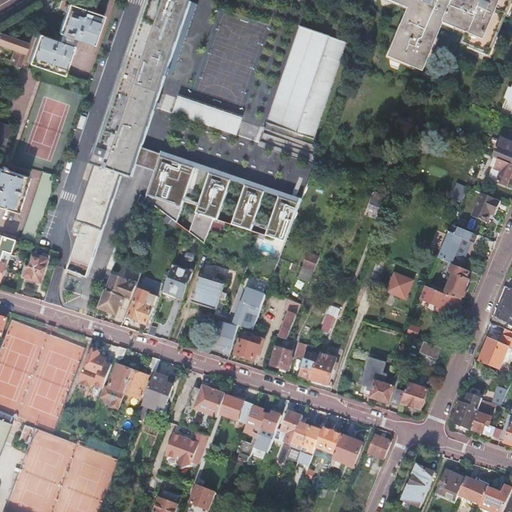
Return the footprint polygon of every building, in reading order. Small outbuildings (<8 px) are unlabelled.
[(104,170),(91,162),(90,164),(95,166),(77,222),(85,223),(104,230),(112,204),(122,175),(131,178),(136,165),(142,146),(192,0),(146,0),(112,102),(123,111),(104,170)] [(297,0),(300,4),(310,7),(319,9),(313,0),(297,0)] [(511,0),(407,0),(405,5),(413,9),(412,15),(408,13),(390,56),(422,70),(439,30),(436,28),(441,20),(467,31),(462,43),(489,54),(511,0)] [(83,98),(89,82),(65,74),(74,46),(72,45),(74,37),(94,44),(104,15),(69,3),(60,32),(61,33),(59,40),(39,34),(29,63),(65,75),(59,90),(83,98)] [(331,37),(303,27),(292,55),(269,123),(314,139),(347,42),(331,37)] [(13,65),(20,68),(29,43),(20,40),(0,32),(0,33),(0,32),(0,44),(14,49),(16,49),(11,64),(13,65)] [(20,40),(29,43),(32,36),(23,32),(20,40)] [(511,88),(510,88),(503,103),(501,109),(511,113),(511,88)] [(245,115),(180,95),(174,115),(239,134),(245,115)] [(112,102),(91,162),(104,170),(123,111),(112,102)] [(0,122),(0,148),(3,149),(11,125),(0,122)] [(502,139),(494,157),(499,159),(511,164),(511,142),(504,140),(502,139)] [(302,200),(163,153),(142,146),(136,165),(157,172),(147,201),(178,224),(196,170),(211,175),(190,233),(205,244),(214,219),(220,221),(233,181),(247,186),(234,226),(253,231),(266,193),(281,197),(267,237),(286,242),(302,200)] [(487,159),(481,156),(476,168),(482,171),(487,159)] [(506,186),(511,172),(511,164),(499,159),(497,166),(496,165),(492,167),(488,178),(506,186)] [(0,206),(18,212),(28,177),(7,170),(7,168),(2,166),(2,168),(0,167),(0,206)] [(365,170),(362,177),(382,185),(385,177),(365,170)] [(34,244),(56,176),(43,172),(21,240),(34,244)] [(463,200),(468,186),(459,182),(454,196),(463,200)] [(381,206),(386,194),(376,191),(372,202),(381,206)] [(501,201),(482,194),(473,217),(487,222),(491,213),(495,215),(501,201)] [(370,204),(369,215),(378,216),(380,205),(370,204)] [(88,277),(104,230),(85,223),(69,271),(88,277)] [(438,259),(451,264),(461,238),(465,240),(465,242),(482,247),(486,239),(478,235),(460,228),(459,227),(456,234),(449,231),(442,248),(438,259)] [(47,257),(32,252),(28,264),(25,263),(21,275),(40,281),(47,257)] [(314,272),(319,258),(308,254),(303,268),(314,272)] [(184,299),(194,273),(193,272),(196,266),(191,264),(189,270),(174,265),(164,291),(184,299)] [(194,298),(193,302),(217,310),(215,314),(226,318),(228,313),(223,311),(228,295),(223,293),(228,279),(223,277),(222,280),(202,274),(195,293),(193,298),(194,298)] [(395,274),(387,292),(405,299),(413,281),(395,274)] [(453,274),(445,294),(461,300),(469,280),(453,274)] [(128,284),(129,282),(130,280),(112,275),(100,310),(127,319),(133,300),(124,297),(128,284)] [(150,289),(154,280),(146,277),(143,287),(150,289)] [(235,323),(256,330),(267,292),(247,286),(235,323)] [(447,296),(426,287),(421,300),(442,308),(445,303),(457,308),(460,300),(448,296),(447,296)] [(511,289),(508,288),(501,306),(506,308),(504,313),(501,320),(511,324),(511,289)] [(135,302),(128,320),(139,324),(140,322),(148,325),(153,309),(135,302)] [(301,306),(301,305),(298,304),(297,306),(289,304),(285,312),(289,314),(280,339),(281,339),(287,341),(301,306)] [(331,304),(323,328),(333,331),(340,307),(331,304)] [(422,306),(419,304),(406,335),(411,337),(414,329),(421,311),(422,306)] [(233,354),(239,324),(219,320),(213,349),(233,354)] [(489,339),(479,362),(500,371),(508,348),(511,349),(511,332),(505,330),(500,343),(489,339)] [(243,335),(236,355),(254,361),(256,355),(260,356),(265,340),(253,336),(253,338),(243,335)] [(441,349),(426,343),(421,353),(437,359),(441,349)] [(304,360),(307,347),(298,345),(296,353),(297,353),(295,357),(304,360)] [(126,349),(119,347),(114,360),(118,361),(123,359),(126,349)] [(278,348),(272,366),(290,371),(294,357),(292,356),(294,351),(289,350),(290,348),(286,347),(285,351),(278,348)] [(105,385),(112,365),(105,362),(106,360),(99,357),(100,354),(91,351),(79,383),(92,388),(93,385),(104,389),(105,385)] [(319,358),(309,354),(306,361),(301,377),(302,378),(311,380),(316,364),(317,365),(319,358)] [(160,360),(153,358),(149,368),(151,371),(156,373),(160,360)] [(316,364),(311,380),(328,386),(333,370),(332,370),(333,365),(324,362),(323,366),(317,365),(316,364)] [(369,362),(362,386),(373,389),(370,398),(389,404),(394,388),(384,384),(387,375),(383,374),(385,366),(369,362)] [(125,393),(133,371),(117,365),(109,387),(107,386),(102,399),(112,403),(110,407),(119,411),(125,393)] [(148,377),(133,371),(125,393),(140,399),(148,377)] [(155,375),(144,406),(156,410),(158,405),(165,408),(173,387),(165,384),(167,379),(155,375)] [(409,384),(403,405),(422,411),(428,391),(409,384)] [(196,388),(186,414),(193,416),(195,409),(217,418),(219,412),(225,397),(226,394),(216,391),(212,389),(203,386),(202,390),(196,388)] [(185,413),(186,414),(196,388),(195,387),(185,413)] [(400,407),(405,392),(397,390),(393,404),(400,407)] [(255,406),(228,396),(221,415),(248,425),(255,406)] [(454,424),(473,430),(478,414),(482,402),(483,400),(477,398),(477,400),(468,397),(465,406),(460,404),(454,424)] [(478,414),(473,430),(483,434),(486,425),(490,426),(492,418),(496,406),(482,402),(478,414)] [(246,430),(260,435),(261,433),(263,425),(267,417),(263,416),(265,410),(255,406),(248,425),(246,430)] [(300,424),(303,417),(289,411),(281,431),(288,433),(284,443),(291,445),(300,424)] [(267,415),(267,417),(263,425),(261,433),(267,435),(270,428),(277,431),(282,416),(272,412),(270,416),(267,415)] [(0,457),(13,425),(0,419),(0,457)] [(511,423),(507,422),(504,429),(500,440),(511,444),(511,423)] [(298,445),(304,447),(311,428),(300,424),(291,445),(297,447),(298,445)] [(33,429),(26,426),(20,441),(27,444),(33,429)] [(311,428),(304,447),(309,449),(308,451),(314,454),(322,432),(311,428)] [(314,454),(313,455),(332,462),(333,459),(342,436),(324,428),(322,432),(314,454)] [(178,436),(170,457),(179,461),(179,462),(182,469),(189,466),(190,465),(191,465),(192,463),(199,466),(210,437),(197,432),(193,441),(178,436)] [(165,456),(170,457),(178,436),(173,434),(165,456)] [(368,453),(385,460),(392,442),(375,435),(368,453)] [(363,444),(342,436),(333,459),(336,460),(333,466),(339,469),(342,462),(353,467),(363,444)] [(126,451),(89,437),(86,446),(123,459),(126,451)] [(284,465),(281,472),(287,475),(290,468),(284,465)] [(421,508),(435,474),(417,466),(413,477),(410,485),(409,485),(403,500),(421,508)] [(466,479),(447,470),(437,492),(456,501),(457,499),(466,479)] [(466,478),(466,479),(457,499),(471,505),(473,501),(480,505),(481,502),(488,488),(488,487),(489,484),(481,481),(480,484),(466,478)] [(198,485),(190,504),(208,511),(212,503),(214,504),(217,498),(214,497),(215,492),(198,485)] [(480,505),(479,507),(490,511),(503,511),(504,511),(511,492),(511,488),(504,485),(501,493),(488,488),(481,502),(480,505)] [(186,502),(190,491),(184,489),(181,496),(168,491),(165,500),(160,499),(154,511),(176,511),(179,505),(177,505),(179,500),(186,502)]
